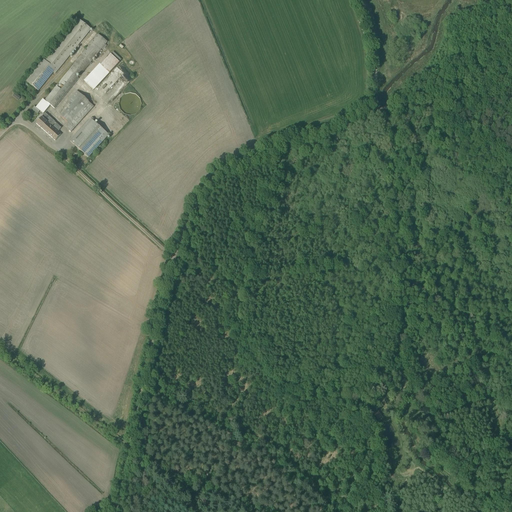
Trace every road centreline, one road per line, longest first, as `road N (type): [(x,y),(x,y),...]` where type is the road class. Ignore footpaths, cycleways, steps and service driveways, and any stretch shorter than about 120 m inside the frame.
road 1 (track): [(378,109),(219,173),(184,229),(144,373)]
road 2 (track): [(61,155),(174,258)]
road 3 (track): [(128,452),(262,511)]
road 4 (track): [(511,55),(489,93),(414,104)]
